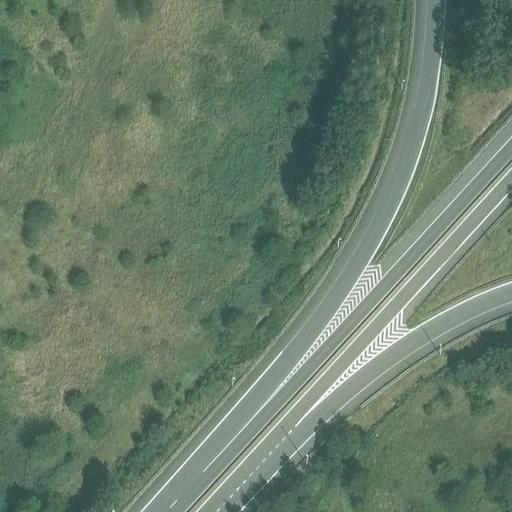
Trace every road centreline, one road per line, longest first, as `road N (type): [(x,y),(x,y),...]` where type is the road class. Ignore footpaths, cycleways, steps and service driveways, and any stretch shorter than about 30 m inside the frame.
road 1 (motorway): [(433,0),(421,113),(399,187),(358,267),(266,406)]
road 2 (tertiary): [(511,150),(266,406)]
road 3 (tertiary): [(288,425),(511,181)]
road 4 (motorway): [(288,425),(423,336),(511,294)]
road 5 (primary): [(266,406),(171,511)]
